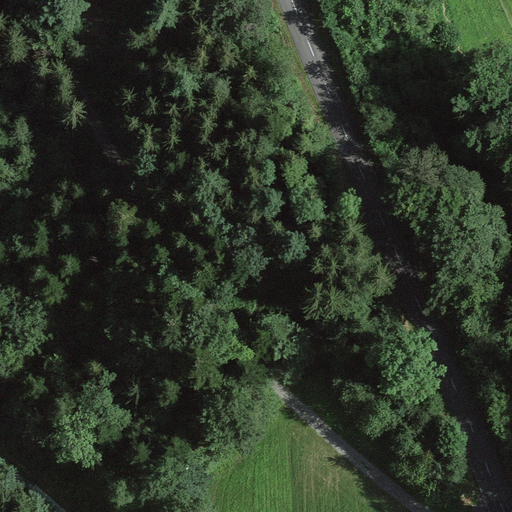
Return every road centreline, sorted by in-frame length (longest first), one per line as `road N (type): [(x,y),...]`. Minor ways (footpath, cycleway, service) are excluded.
road 1 (track): [(31,0),(120,195),(200,303),(421,511)]
road 2 (tertiary): [(504,511),(292,0)]
road 3 (track): [(222,0),(255,86),(388,349),(417,379),(455,388)]
